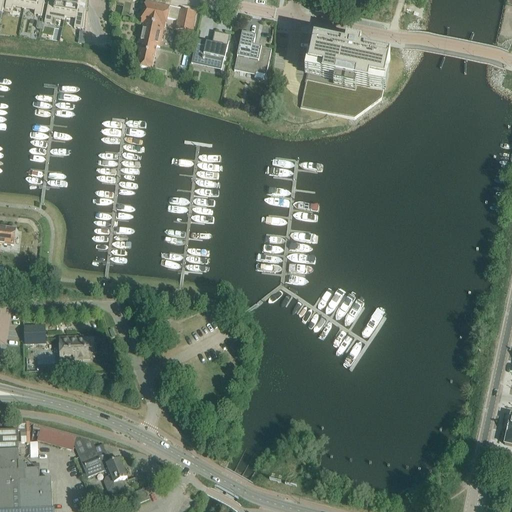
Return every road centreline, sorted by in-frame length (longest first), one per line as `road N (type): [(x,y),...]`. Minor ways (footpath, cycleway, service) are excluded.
road 1 (unclassified): [(142,377),(110,305),(0,302)]
road 2 (tertiary): [(303,511),(242,491),(142,436)]
road 3 (tertiary): [(142,436),(67,406),(0,392)]
road 4 (unclassified): [(511,60),(382,34)]
